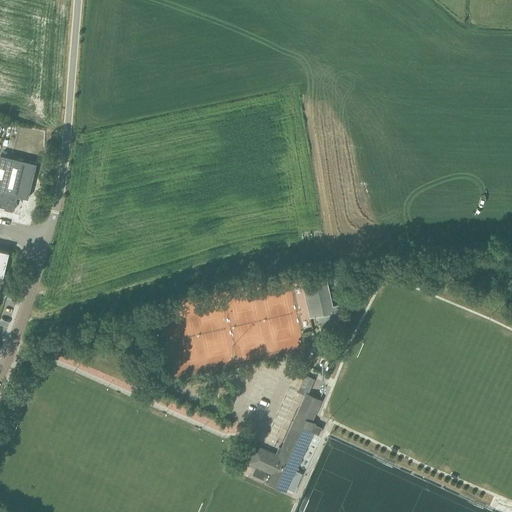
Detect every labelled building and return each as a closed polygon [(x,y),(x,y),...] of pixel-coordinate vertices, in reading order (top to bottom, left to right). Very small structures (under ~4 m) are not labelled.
[(0,208),(13,211),(15,210),(19,196),(29,199),(38,163),(1,154),(0,159),(0,208)] [(0,249),(0,274),(4,275),(10,252),(0,249)] [(293,285),(303,282),(301,276),(292,279),(293,285)] [(327,279),(307,283),(314,313),(317,312),(321,330),(345,324),(342,310),(334,312),(327,279)] [(310,376),(305,374),(298,393),(303,395),(310,376)] [(207,389),(204,395),(213,399),(216,394),(207,389)] [(316,400),(305,395),(298,414),(309,418),(316,400)] [(298,416),(294,423),(319,435),(322,427),(298,416)] [(310,448),(305,446),(311,434),(293,426),(286,443),(308,452),(310,448)] [(252,474),(262,478),(268,481),(285,489),(296,465),(301,455),(305,457),(308,452),(286,443),(283,448),(279,447),(275,455),(256,446),(248,463),(256,466),(252,474)]
